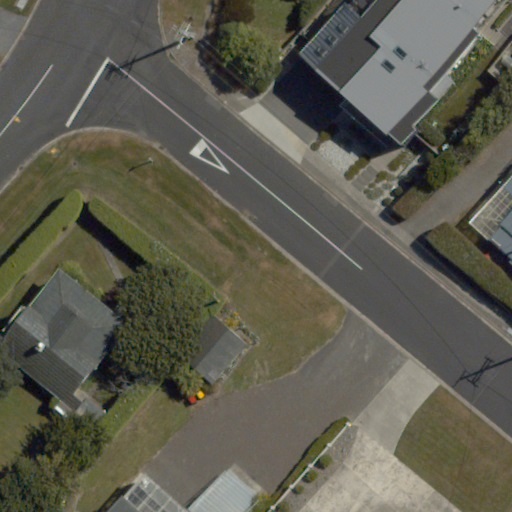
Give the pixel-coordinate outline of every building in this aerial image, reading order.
[(360,0),(260,0),(260,9),(360,16),(360,0)] [(511,175),(469,227),(511,263),(511,175)] [(254,347),(221,319),(184,364),(218,391),(254,347)] [(128,401),(45,344),(0,409),(0,446),(66,491),(128,401)] [(26,511),(8,496),(0,504),(0,511),(26,511)]
